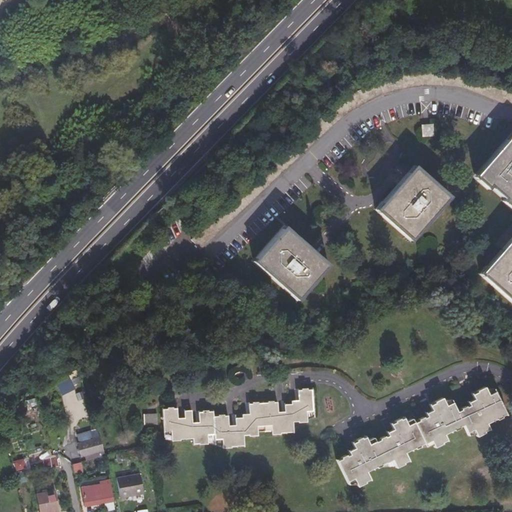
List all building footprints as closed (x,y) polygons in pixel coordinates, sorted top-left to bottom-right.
[(242,195),(194,241),(202,250),(292,166),(333,127),(350,113),(385,93),(424,84),(463,87),(504,102),(511,103),(511,89),(507,89),(468,75),(424,71),(381,80),(344,102),(343,103),(328,114),(300,141),(268,171),(251,187),(242,195)] [(434,125),(423,126),(424,136),(436,135),(434,125)] [(511,142),(511,143),(509,141),(484,170),(486,172),(479,180),(489,189),(494,185),(508,197),(505,202),(511,208),(511,142)] [(443,202),(449,194),(419,168),(412,175),(409,173),(393,191),(383,202),(386,205),(381,212),(411,239),(417,231),(421,234),(446,205),(443,202)] [(302,299),(329,268),(321,261),(324,258),(313,249),(294,233),(292,235),(284,229),(258,260),(265,266),(263,269),(292,295),(294,292),(302,299)] [(511,238),(507,244),(488,266),(491,269),(484,277),(511,300),(511,238)] [(163,410),(159,410),(160,433),(168,432),(168,443),(178,442),(178,440),(190,439),(190,444),(197,444),(197,445),(206,445),(205,437),(213,437),(213,442),(222,442),(223,449),(233,448),(233,446),(245,445),(244,434),(250,434),(249,436),(259,435),(259,431),(272,430),(272,433),(282,433),(282,431),(294,430),(294,421),(299,420),(299,422),(309,421),(308,411),(314,410),(313,387),(308,387),(307,386),(302,386),(302,388),(298,388),(299,401),(284,403),(285,413),(278,414),(277,400),(273,400),(273,399),(268,399),(267,401),(258,401),(258,400),(252,400),(251,403),(248,403),(248,416),(234,417),(234,428),(228,428),(226,415),(222,415),(222,413),(216,413),(216,416),(212,416),(211,411),(206,411),(206,409),(200,410),(200,411),(196,412),(197,426),(190,426),(189,411),(182,411),(182,421),(175,422),(174,409),(170,409),(170,407),(164,407),(163,410)] [(342,456),(339,458),(349,480),(354,478),(358,486),(366,482),(366,481),(371,478),(369,472),(374,470),(372,466),(376,464),(377,466),(382,464),(381,462),(386,460),(390,470),(397,466),(401,474),(409,471),(408,469),(412,467),(411,463),(417,460),(415,456),(419,454),(419,455),(425,453),(425,451),(428,449),(431,454),(437,451),(439,455),(443,453),(444,455),(448,453),(448,451),(453,449),(451,444),(457,441),(456,437),(459,436),(460,437),(465,435),(464,433),(468,431),(471,435),(477,433),(479,437),(482,435),(483,437),(489,433),(489,432),(493,430),(491,426),(497,423),(495,419),(498,417),(500,418),(504,416),(503,415),(508,413),(498,392),(493,394),(489,387),(480,392),(481,393),(477,395),(480,402),(470,407),(468,406),(464,408),(465,410),(454,414),(450,405),(442,409),(442,411),(437,413),(441,420),(431,425),(430,424),(425,426),(425,427),(415,432),(411,424),(402,428),(402,430),(398,432),(401,438),(391,443),(391,442),(385,444),(386,445),(381,447),(378,439),(371,442),(368,436),(360,438),(360,442),(356,444),(358,449),(349,453),(348,452),(342,454),(342,456)] [(143,414),(144,425),(157,425),(157,414),(143,414)] [(95,440),(81,444),(83,454),(97,450),(95,440)] [(134,451),(115,456),(117,464),(136,459),(134,451)] [(141,474),(117,478),(121,498),(133,495),(144,493),(141,474)] [(113,501),(109,478),(101,480),(102,483),(83,487),(87,506),(113,501)] [(53,511),(59,511),(55,491),(38,495),(41,511),(53,511)]
